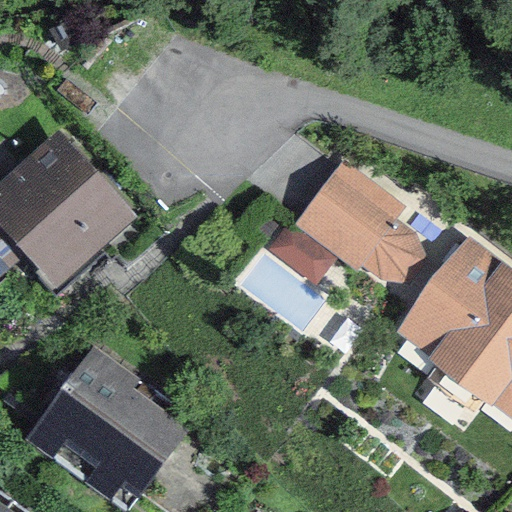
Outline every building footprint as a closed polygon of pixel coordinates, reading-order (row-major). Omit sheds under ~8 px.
[(0,204),(39,247),(70,280),(143,214),(66,130),(7,183),(0,189),(0,204)] [(379,285),(407,287),(424,264),(413,237),(393,223),(402,211),(339,166),(292,232),(285,227),(266,255),(315,289),(334,262),(354,277),(359,271),(379,285)] [(0,282),(39,247),(0,204),(0,189),(7,183),(0,175),(0,282)] [(485,416),(489,410),(511,426),(511,277),(464,242),(392,338),(427,364),(423,369),(485,416)] [(201,418),(99,345),(33,435),(132,506),(141,493),(145,496),(201,418)] [(0,511),(23,511),(0,496),(0,511)]
